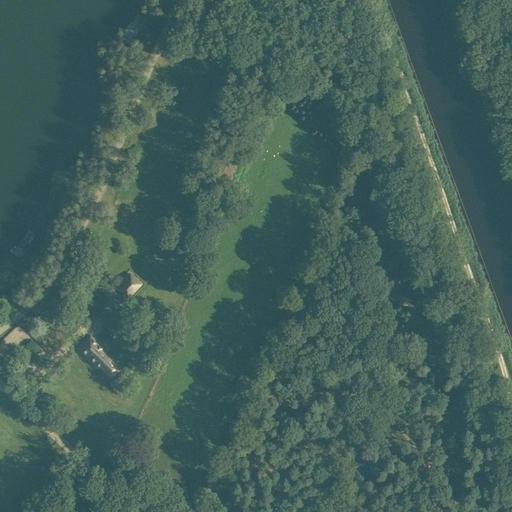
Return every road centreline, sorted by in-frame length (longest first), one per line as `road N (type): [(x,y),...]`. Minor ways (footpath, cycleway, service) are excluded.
road 1 (track): [(368,0),(511,389)]
road 2 (track): [(452,0),(511,175)]
road 3 (track): [(81,511),(88,469),(0,385)]
